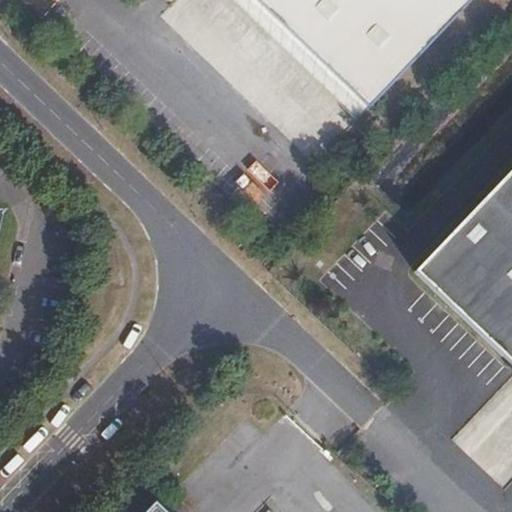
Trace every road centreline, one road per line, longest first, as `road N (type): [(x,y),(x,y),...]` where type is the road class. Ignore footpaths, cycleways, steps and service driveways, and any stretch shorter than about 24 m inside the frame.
road 1 (unclassified): [(192,280),(170,331),(1,511)]
road 2 (unclassified): [(0,63),(171,224),(186,243),(192,280)]
road 3 (unclassified): [(192,280),(238,293),(375,413)]
road 4 (unknown): [(332,375),(286,443),(308,488),(331,511)]
road 5 (unknown): [(0,202),(14,229),(0,344)]
